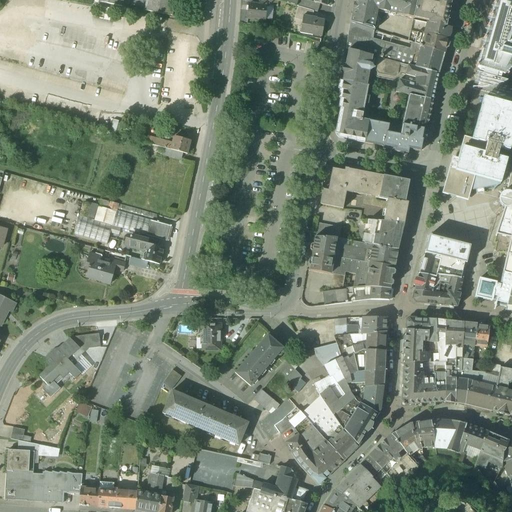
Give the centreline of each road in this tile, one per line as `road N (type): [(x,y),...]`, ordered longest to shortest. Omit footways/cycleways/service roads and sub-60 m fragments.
road 1 (residential): [(230,0),(213,150),(170,308)]
road 2 (residential): [(170,308),(158,346),(245,411),(259,436),(319,494)]
road 3 (residential): [(319,494),(388,418),(397,310)]
road 4 (track): [(0,171),(195,223)]
road 5 (residential): [(423,171),(440,156),(479,0)]
road 6 (residential): [(0,387),(23,347),(58,322),(145,311)]
road 7 (unclassified): [(318,150),(291,300),(280,311)]
road 8 (unclassified): [(341,0),(318,150)]
road 9 (residential): [(397,310),(427,189),(423,171)]
